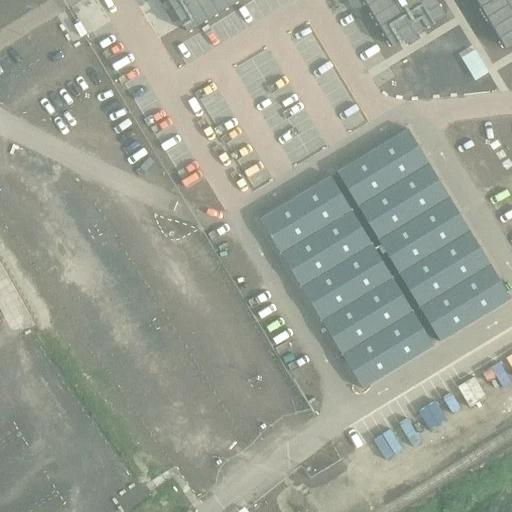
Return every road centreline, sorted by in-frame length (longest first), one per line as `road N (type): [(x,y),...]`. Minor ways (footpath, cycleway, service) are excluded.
road 1 (unknown): [(243,490),(13,124)]
road 2 (unknown): [(13,124),(163,196),(238,217)]
